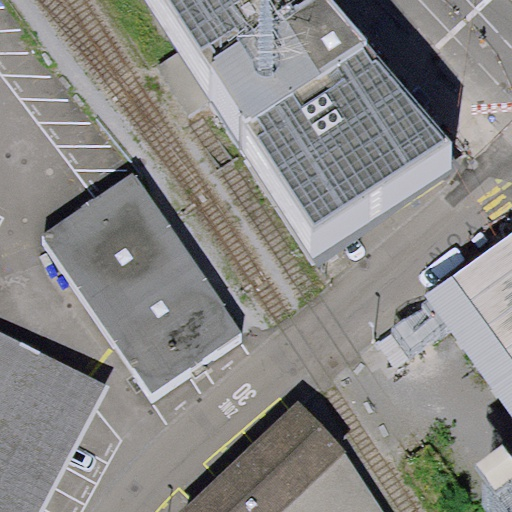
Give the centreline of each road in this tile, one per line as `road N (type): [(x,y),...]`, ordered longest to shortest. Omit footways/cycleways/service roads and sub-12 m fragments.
road 1 (unclassified): [(511,186),(302,346),(122,511)]
road 2 (unknown): [(170,467),(26,267),(22,225),(36,179),(30,153),(0,113)]
